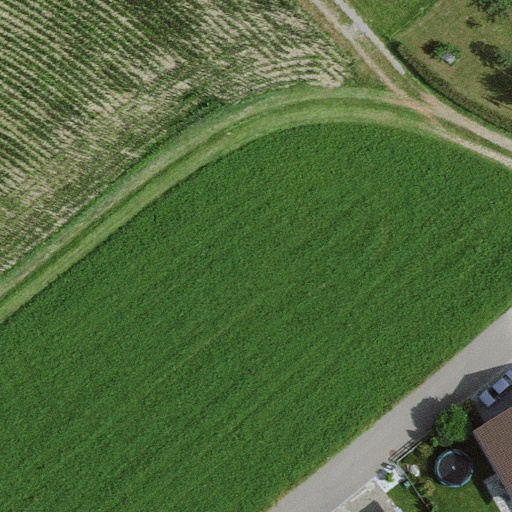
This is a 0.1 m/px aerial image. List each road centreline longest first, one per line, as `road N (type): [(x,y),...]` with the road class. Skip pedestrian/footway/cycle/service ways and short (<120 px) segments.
road 1 (track): [(0,299),(176,162),(277,111),(375,103),(441,116),(511,144)]
road 2 (residential): [(511,332),(297,511)]
road 3 (track): [(317,0),(441,116)]
